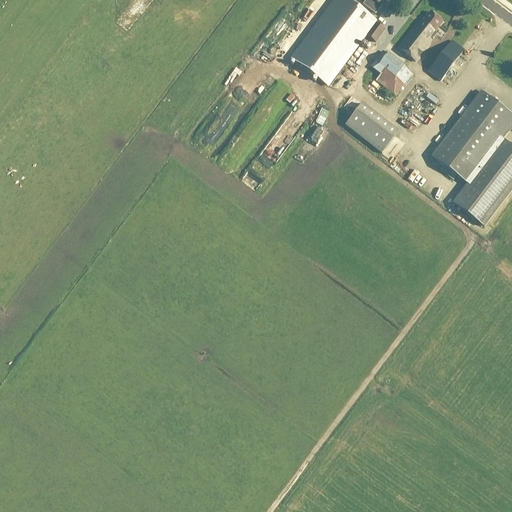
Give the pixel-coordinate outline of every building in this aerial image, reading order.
[(324,86),(372,23),(341,0),(337,0),(291,61),(324,86)] [(365,0),(361,6),(374,16),(380,8),(378,6),(383,0),(365,0)] [(122,33),(136,15),(126,7),(111,24),(122,33)] [(440,24),(427,14),(421,23),(418,21),(397,50),(413,63),(431,40),(429,39),(440,24)] [(373,44),(383,32),(373,25),(364,37),(373,44)] [(438,82),(449,68),(462,52),(450,43),(427,74),(438,82)] [(368,68),(372,71),(383,56),(379,53),(368,68)] [(389,65),(366,94),(386,109),(409,80),(389,65)] [(420,91),(423,88),(415,81),(412,85),(420,91)] [(483,229),(511,190),(511,150),(501,142),(511,127),(511,119),(479,95),(431,159),(443,168),(440,172),(452,182),(455,178),(467,187),(452,206),(483,229)] [(210,120),(218,124),(228,105),(220,101),(210,120)] [(396,133),(359,106),(343,127),(380,155),(396,133)] [(200,148),(209,133),(200,128),(191,144),(200,148)] [(226,165),(226,156),(215,156),(215,166),(226,165)] [(399,175),(407,166),(403,163),(396,172),(399,175)]
